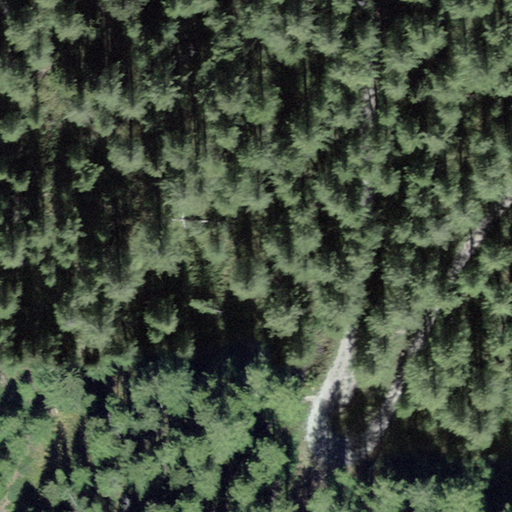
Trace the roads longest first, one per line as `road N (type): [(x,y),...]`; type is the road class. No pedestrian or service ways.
road 1 (track): [(322,440),(321,415),(345,370),(365,252),(362,133),(387,0)]
road 2 (track): [(511,192),(434,305),(371,438),(347,451),(322,440)]
